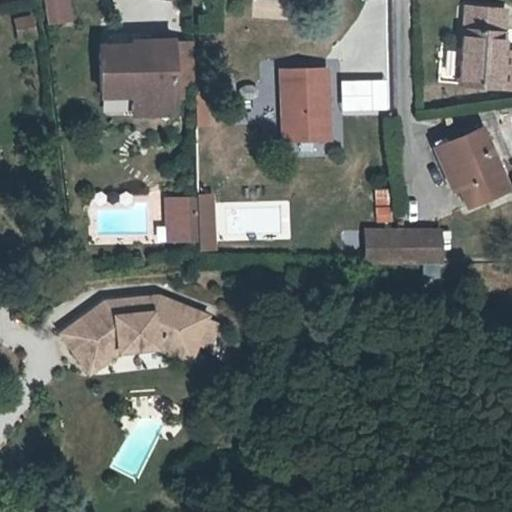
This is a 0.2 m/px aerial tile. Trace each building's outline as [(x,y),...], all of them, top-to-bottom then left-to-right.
[(42,0),(43,23),(67,22),(65,0),(42,0)] [(283,16),(281,0),(251,0),(253,18),(283,16)] [(504,15),(464,11),(455,85),(494,89),(504,15)] [(42,51),(39,32),(24,34),(27,54),(42,51)] [(133,101),(172,99),(172,97),(168,43),(167,40),(138,42),(139,51),(97,54),(99,96),(132,94),(133,101)] [(189,80),(186,41),(168,43),(172,97),(179,96),(178,81),(189,80)] [(139,51),(138,42),(97,45),(97,54),(139,51)] [(322,139),(322,69),(279,69),(280,139),(322,139)] [(340,110),(389,110),(388,77),(340,77),(340,110)] [(172,99),(133,101),(133,116),(173,115),(172,99)] [(440,142),(438,137),(423,143),(443,191),(450,188),(457,206),(498,189),(473,129),(440,142)] [(173,194),(174,236),(185,236),(184,218),(196,217),(195,193),(173,194)] [(184,218),(185,236),(197,236),(196,217),(184,218)] [(396,257),(395,225),(364,225),(365,256),(396,257)] [(436,228),(395,225),(396,257),(434,259),(436,228)] [(156,312),(161,298),(148,292),(140,293),(141,307),(156,312)] [(108,310),(80,311),(47,335),(65,361),(87,345),(95,355),(101,350),(139,347),(145,349),(149,336),(178,345),(189,312),(161,298),(156,312),(141,307),(140,293),(106,296),(108,310)] [(108,310),(106,296),(99,298),(80,311),(108,310)] [(149,336),(145,349),(172,361),(178,345),(149,336)] [(87,345),(65,361),(73,373),(95,355),(87,345)] [(190,457),(183,446),(162,459),(171,472),(178,468),(190,457)]
